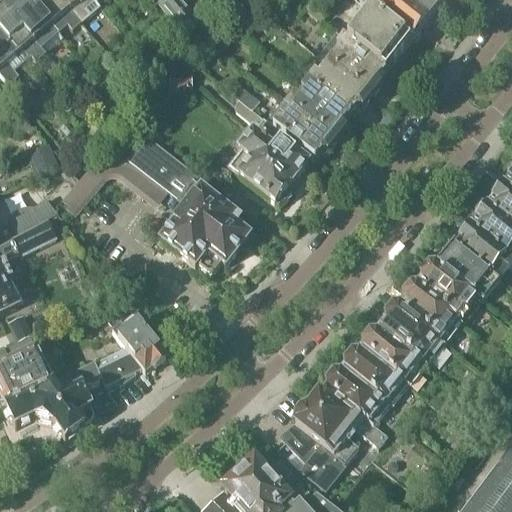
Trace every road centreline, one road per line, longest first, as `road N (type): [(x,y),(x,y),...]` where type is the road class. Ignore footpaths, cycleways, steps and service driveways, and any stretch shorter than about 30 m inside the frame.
road 1 (residential): [(230,346),(99,458),(96,486),(107,496),(137,491),(258,380)]
road 2 (residential): [(258,380),(403,228),(484,128)]
road 3 (residential): [(450,104),(230,346)]
